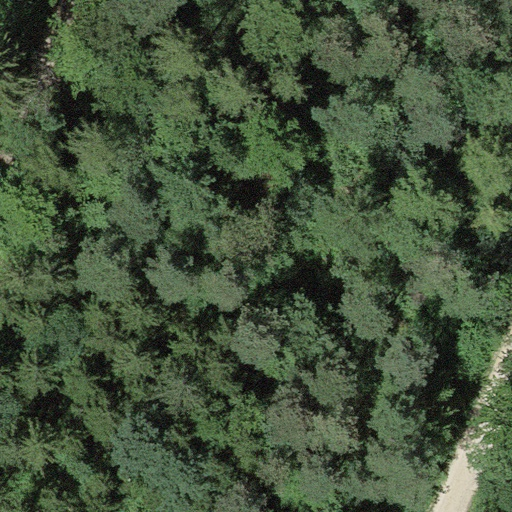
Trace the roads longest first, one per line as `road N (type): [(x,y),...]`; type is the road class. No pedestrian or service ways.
road 1 (track): [(106,0),(0,258)]
road 2 (track): [(511,368),(450,511)]
